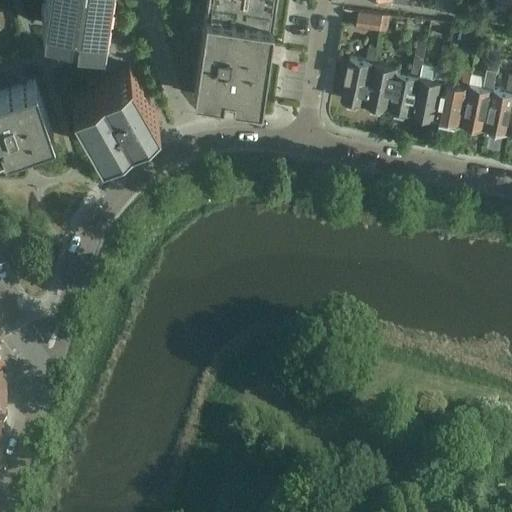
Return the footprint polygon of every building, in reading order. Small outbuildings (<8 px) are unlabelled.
[(44,0),(41,22),(74,27),(74,31),(101,35),(106,0),(44,0)] [(261,95),(262,86),(267,55),(271,25),(274,0),(206,0),(204,15),(199,45),(194,85),(227,90),(261,95)] [(460,11),(461,0),(435,0),(434,7),(460,11)] [(382,12),(358,9),(356,24),(379,28),(382,12)] [(389,13),(382,12),(379,28),(387,29),(389,13)] [(396,70),(388,107),(411,112),(420,74),(422,62),(427,40),(417,39),(410,73),(396,70)] [(442,43),(438,64),(446,66),(450,45),(442,43)] [(350,55),(341,98),(364,102),(374,60),(377,46),(368,44),(365,58),(350,55)] [(469,81),(461,122),(484,126),(493,86),(499,55),(489,53),(483,84),(469,81)] [(369,82),(364,102),(388,107),(392,90),(396,70),(397,65),(374,60),(369,82)] [(420,74),(411,112),(435,116),(443,79),(435,77),(438,65),(422,62),(420,74)] [(99,146),(157,113),(128,63),(71,96),(99,146)] [(443,79),(435,116),(461,122),(469,81),(472,68),(464,66),(461,83),(443,79)] [(493,86),(484,126),(508,131),(511,113),(511,69),(511,71),(509,71),(505,89),(493,86)] [(53,133),(34,79),(0,90),(0,150),(39,138),(53,133)]
